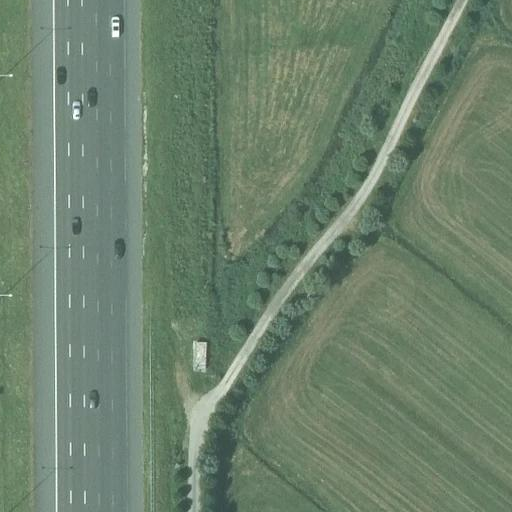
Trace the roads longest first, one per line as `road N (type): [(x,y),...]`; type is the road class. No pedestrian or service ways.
road 1 (motorway): [(91,511),(88,0)]
road 2 (unclassified): [(195,511),(194,437),(223,380)]
